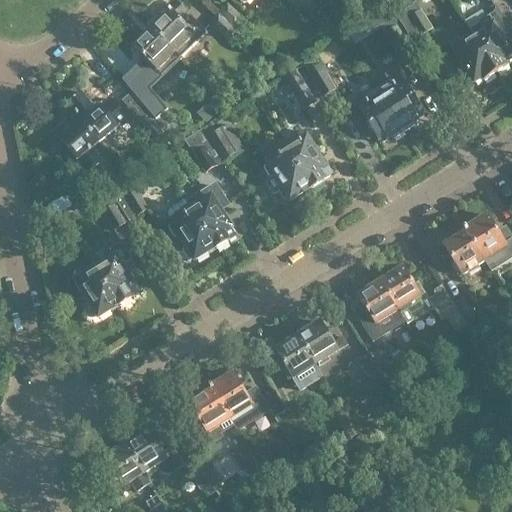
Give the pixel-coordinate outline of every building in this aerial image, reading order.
[(178,4),(151,30),(181,60),(207,34),(196,22),(192,25),(182,15),(185,12),(178,4)] [(219,15),(238,32),(246,23),(227,6),(219,15)] [(472,39),(496,75),(508,67),(506,65),(511,60),(511,56),(509,51),(511,48),(511,37),(494,9),(485,16),(488,21),(469,33),(473,39),(472,39)] [(420,12),(407,20),(419,39),(431,31),(420,12)] [(239,35),(238,32),(219,15),(210,25),(231,44),(239,35)] [(391,20),(379,27),(396,53),(408,46),(391,20)] [(161,79),(162,78),(181,60),(151,30),(133,48),(149,65),(145,68),(152,74),(152,75),(152,76),(153,77),(153,78),(154,79),(155,79),(157,80),(158,80),(160,80),(161,79)] [(446,41),(449,46),(473,85),(481,80),(483,83),(496,75),(472,39),(461,46),(457,41),(454,36),(446,41)] [(308,74),(312,81),(324,99),(335,92),(319,67),(308,74)] [(391,88),(379,95),(404,134),(414,127),(415,124),(423,118),(401,82),(405,80),(398,69),(385,78),(391,88)] [(295,72),(284,79),(304,112),(315,105),(295,72)] [(132,95),(149,115),(162,130),(166,126),(159,118),(165,113),(142,86),(132,95)] [(404,134),(379,95),(377,92),(365,100),(364,99),(356,105),(381,145),(390,139),(393,141),(404,134)] [(83,124),(81,125),(98,145),(118,129),(118,130),(129,121),(112,101),(103,109),(102,108),(96,113),(81,94),(67,105),(75,114),(74,115),(77,118),(78,118),(83,124)] [(149,115),(132,95),(123,102),(140,123),(149,115)] [(227,127),(225,128),(221,121),(211,127),(210,125),(203,130),(206,136),(223,163),(242,152),(227,127)] [(98,145),(81,125),(61,142),(87,174),(101,163),(91,151),(98,145)] [(330,177),(322,165),(302,133),(294,139),(297,144),(286,151),(286,152),(310,190),(310,191),(324,183),(323,181),(330,177)] [(216,167),(223,163),(206,136),(189,148),(206,175),(217,168),(216,167)] [(290,202),(310,190),(286,152),(286,151),(282,146),(274,151),(277,157),(265,164),(267,167),(265,168),(264,171),(269,178),(266,180),(265,184),(272,195),(275,196),(278,194),(283,201),(286,201),(288,200),(290,202)] [(126,178),(115,185),(136,219),(147,212),(126,178)] [(99,183),(95,185),(92,180),(66,195),(73,206),(102,189),(99,183)] [(191,211),(215,249),(216,251),(228,244),(226,242),(235,237),(219,211),(226,207),(214,187),(197,197),(202,204),(191,211)] [(193,260),(194,262),(215,249),(191,211),(184,200),(168,210),(166,217),(170,224),(172,226),(169,228),(169,230),(174,239),(177,240),(179,238),(186,248),(183,250),(183,252),(188,261),(191,262),(193,260)] [(103,206),(106,211),(102,213),(113,232),(124,225),(110,202),(103,206)] [(463,231),(465,235),(481,261),(482,260),(503,247),(505,250),(506,250),(487,218),(466,230),(466,229),(463,231)] [(481,261),(465,235),(443,248),(461,278),(484,264),(482,260),(481,261)] [(95,271),(118,308),(119,310),(120,309),(123,310),(130,306),(131,302),(133,301),(131,299),(138,295),(121,267),(130,262),(120,246),(110,252),(114,259),(95,271)] [(118,308),(95,271),(93,268),(82,275),(84,277),(75,283),(75,284),(75,285),(80,294),(81,294),(88,304),(85,308),(84,315),(87,320),(93,322),(98,320),(118,308)] [(418,283),(413,287),(402,269),(379,283),(403,321),(406,327),(434,310),(418,283)] [(403,321),(379,283),(357,297),(368,315),(364,317),(370,326),(373,324),(380,335),(403,321)] [(463,300),(453,306),(466,327),(475,321),(463,300)] [(466,327),(453,306),(442,313),(455,333),(466,327)] [(316,367),(314,368),(323,381),(355,361),(342,339),(332,345),(319,324),(308,331),(307,328),(296,334),(298,337),(297,338),(316,367)] [(297,338),(274,352),(285,369),(282,371),(288,381),(291,379),(293,382),(314,368),(316,367),(297,338)] [(384,382),(394,376),(381,356),(371,362),(384,382)] [(384,382),(371,362),(360,369),(373,389),(384,382)] [(209,389),(211,393),(228,419),(230,422),(236,432),(269,412),(255,390),(245,397),(232,375),(212,388),(212,387),(209,389)] [(228,419),(211,393),(189,406),(207,436),(230,422),(228,419)] [(379,393),(327,425),(340,446),(361,433),(356,425),(387,406),(379,393)] [(284,413),(300,438),(310,431),(294,406),(284,413)] [(289,444),(300,438),(284,413),(273,419),(289,444)] [(144,476),(157,467),(164,479),(184,467),(172,448),(162,454),(148,432),(137,439),(136,436),(125,443),(127,446),(125,447),(144,476)] [(150,485),(144,476),(125,447),(103,461),(110,472),(103,476),(114,494),(131,484),(136,493),(150,485)] [(199,469),(212,489),(222,482),(209,462),(199,469)] [(202,495),(212,489),(199,469),(189,475),(202,495)] [(167,511),(163,505),(158,497),(147,504),(151,511),(167,511)]
